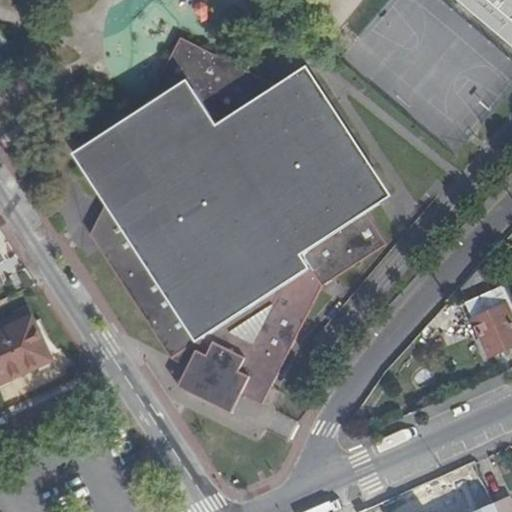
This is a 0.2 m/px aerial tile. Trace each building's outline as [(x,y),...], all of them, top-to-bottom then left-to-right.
[(511,0),(441,0),(511,61),(511,0)] [(1,27),(0,28),(0,42),(2,46),(11,41),(1,27)] [(261,397),(319,278),(388,239),(367,208),(389,193),(305,65),(278,81),(259,72),(179,34),(145,107),(79,149),(108,194),(91,230),(172,354),(188,362),(198,367),(189,386),(220,401),(230,382),(240,387),(261,397)] [(511,312),(507,303),(511,301),(498,273),(463,290),(492,353),(511,343),(511,312)] [(32,315),(0,329),(0,379),(52,358),(32,315)] [(179,381),(189,386),(198,367),(188,362),(179,381)] [(231,406),(240,387),(230,382),(220,401),(231,406)] [(498,511),(511,511),(511,502),(510,497),(495,502),(498,511)] [(498,511),(495,502),(472,511),(498,511)]
